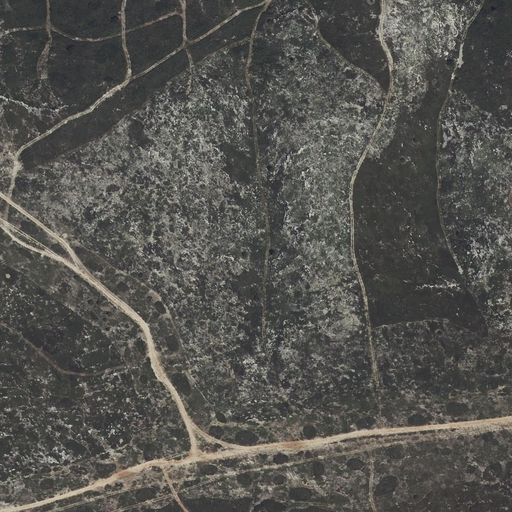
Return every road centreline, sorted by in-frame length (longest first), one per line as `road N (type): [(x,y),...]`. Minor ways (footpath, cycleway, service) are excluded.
road 1 (track): [(511,419),(199,453),(0,509)]
road 2 (track): [(199,453),(183,407),(155,368),(142,323),(0,221)]
road 3 (track): [(0,194),(58,236),(97,289)]
